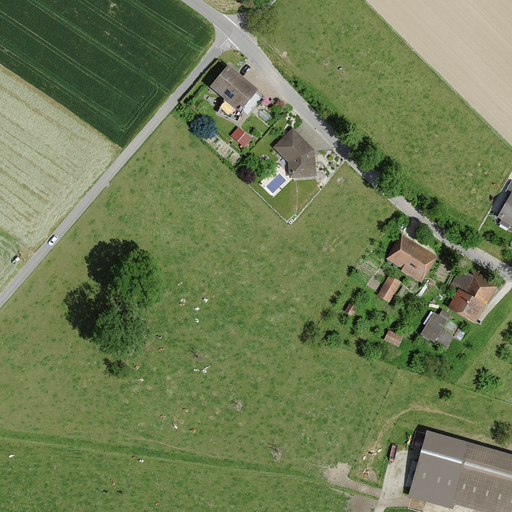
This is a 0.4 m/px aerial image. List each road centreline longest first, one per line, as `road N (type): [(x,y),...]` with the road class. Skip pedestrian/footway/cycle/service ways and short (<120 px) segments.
road 1 (residential): [(234,33),(417,217),(511,276)]
road 2 (unclassified): [(234,33),(0,300)]
